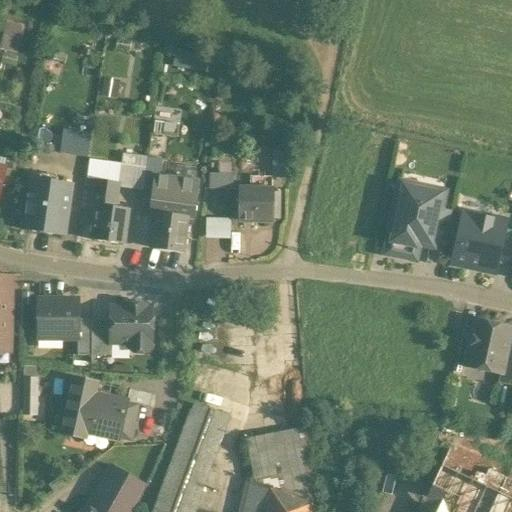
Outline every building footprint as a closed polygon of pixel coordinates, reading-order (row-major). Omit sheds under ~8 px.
[(1,49),(20,52),(24,23),(4,21),(1,49)] [(174,53),(172,66),(206,69),(207,55),(174,53)] [(171,77),(190,78),(191,69),(172,67),(171,77)] [(62,129),(61,153),(89,154),(90,131),(62,129)] [(274,149),(274,177),(286,177),(286,149),(274,149)] [(209,171),(209,188),(233,189),(233,172),(209,171)] [(149,212),(195,218),(200,184),(154,177),(149,212)] [(30,181),(25,234),(64,238),(69,185),(30,181)] [(446,190),(402,181),(386,256),(415,262),(419,244),(434,247),(435,241),(442,210),(446,190)] [(239,188),(238,219),(274,220),(275,189),(239,188)] [(98,206),(93,242),(123,246),(128,210),(98,206)] [(447,243),(453,213),(442,210),(435,241),(447,243)] [(508,223),(463,213),(452,266),(497,276),(499,264),(506,231),(508,223)] [(188,218),(159,214),(154,248),(184,252),(188,218)] [(206,216),(206,235),(230,236),(231,217),(206,216)] [(499,264),(510,267),(511,259),(511,232),(506,231),(499,264)] [(0,277),(0,316),(12,317),(14,278),(0,277)] [(80,300),(37,300),(37,339),(79,339),(80,300)] [(151,308),(112,307),(112,345),(151,345),(151,308)] [(0,350),(11,351),(12,317),(0,316),(0,350)] [(502,375),(511,329),(475,321),(465,367),(502,375)] [(22,375),(39,375),(39,365),(22,365),(22,375)] [(23,376),(22,417),(38,417),(39,377),(23,376)] [(119,438),(125,402),(94,396),(88,432),(119,438)] [(195,404),(155,511),(196,511),(232,418),(195,404)] [(249,440),(260,485),(273,490),(309,502),(297,429),(249,440)] [(511,480),(450,451),(442,466),(511,499),(511,480)] [(86,511),(131,511),(146,484),(111,465),(86,511)] [(511,511),(511,499),(442,466),(423,507),(433,511),(511,511)] [(252,483),(244,511),(267,511),(273,490),(260,485),(252,483)] [(312,511),(315,504),(309,502),(273,490),(267,511),(312,511)]
